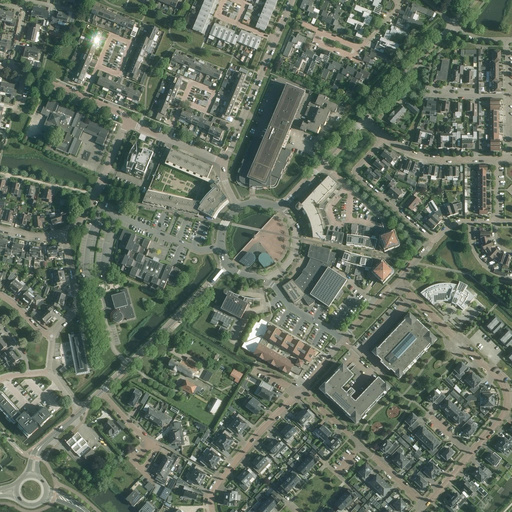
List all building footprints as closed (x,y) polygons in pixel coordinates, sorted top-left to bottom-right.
[(176,0),(172,0),(170,6),(176,8),(179,1),(176,0)] [(217,5),(205,0),(204,0),(203,5),(215,10),(217,5)] [(316,20),(318,16),(320,11),(314,9),(311,7),(314,0),(308,0),(308,1),(306,0),(303,0),(300,8),(304,10),(304,11),(307,13),(307,12),(309,12),(308,16),(316,20)] [(325,12),(329,3),(329,0),(324,0),(324,1),(320,11),(318,16),(321,17),(321,16),(323,17),(321,21),(330,24),(332,19),(327,17),(328,13),(325,12)] [(381,0),(366,0),(374,3),(372,6),(376,7),(373,13),(379,15),(382,6),(379,5),(379,3),(380,3),(382,0),(381,0)] [(264,8),(273,12),(275,7),(266,3),(264,8)] [(403,15),(411,19),(412,18),(414,13),(414,14),(415,14),(416,13),(417,11),(432,17),(435,12),(412,3),(411,6),(412,7),(411,9),(408,7),(404,16),(403,15)] [(203,5),(201,10),(213,15),(215,10),(203,5)] [(93,20),(94,20),(95,21),(97,16),(100,8),(94,6),(91,13),(95,15),(93,20)] [(337,6),(332,19),(330,24),(329,25),(333,26),(335,26),(333,30),(342,34),(344,28),(339,26),(340,23),(337,21),(342,8),(337,6)] [(370,15),(371,12),(359,7),(356,6),(354,10),(363,14),(362,17),(365,19),(363,24),(364,24),(369,26),(372,18),(369,16),(369,14),(370,15)] [(47,19),(47,17),(48,12),(45,11),(45,10),(33,7),(31,12),(31,13),(31,16),(36,17),(36,15),(43,16),(43,18),(47,19)] [(103,18),(106,11),(100,8),(97,16),(103,18)] [(262,13),(271,17),(273,12),(264,8),(262,13)] [(210,20),(213,15),(201,10),(199,15),(210,20)] [(106,11),(103,18),(109,20),(112,13),(106,11)] [(51,23),(53,24),(58,25),(58,22),(66,23),(68,14),(57,12),(56,18),(52,17),(51,23)] [(10,23),(10,26),(14,27),(16,19),(12,18),(13,14),(7,13),(5,22),(10,23)] [(112,13),(109,20),(115,23),(118,16),(112,13)] [(271,17),(262,13),(260,18),(269,22),(271,17)] [(197,20),(208,25),(210,20),(199,15),(197,20)] [(398,19),(395,27),(404,31),(406,26),(408,23),(420,28),(422,23),(412,18),(411,19),(403,15),(402,18),(403,19),(402,21),(398,19)] [(118,16),(115,23),(121,25),(124,18),(118,16)] [(124,18),(121,25),(127,28),(130,20),(124,18)] [(258,23),(267,27),(269,22),(260,18),(258,23)] [(348,18),(346,23),(356,27),(355,29),(354,29),(354,30),(355,30),(358,31),(355,36),(361,39),(365,30),(361,29),(362,27),(363,27),(364,24),(363,24),(348,18)] [(130,20),(127,28),(133,30),(130,36),(135,38),(138,29),(134,27),(136,23),(130,20)] [(208,25),(197,20),(194,25),(206,30),(208,25)] [(214,23),(209,35),(215,37),(220,25),(214,23)] [(258,23),(255,28),(264,32),(267,27),(258,23)] [(25,40),(34,42),(37,32),(39,32),(40,26),(32,24),(31,28),(28,28),(25,40)] [(194,25),(192,30),(204,35),(206,30),(194,25)] [(220,25),(215,37),(220,39),(225,27),(220,25)] [(148,32),(156,35),(158,29),(151,26),(148,32)] [(409,33),(404,31),(395,27),(392,26),(390,29),(391,29),(390,31),(387,30),(383,38),(389,41),(391,35),(394,36),(395,37),(395,36),(396,33),(407,38),(409,33)] [(225,27),(220,39),(225,41),(230,30),(225,27)] [(230,30),(225,41),(230,44),(235,32),(230,30)] [(240,34),(236,42),(241,44),(246,32),(241,30),(240,34)] [(101,41),(102,39),(101,38),(102,34),(95,31),(92,37),(101,41)] [(148,32),(146,38),(150,40),(153,41),(156,35),(148,32)] [(236,42),(240,34),(235,32),(230,44),(235,46),(236,42)] [(246,32),(241,44),(246,46),(251,34),(246,32)] [(251,34),(246,46),(251,48),(256,37),(251,34)] [(300,50),(303,44),(306,38),(297,35),(296,38),(294,37),(291,35),(283,55),(288,57),(292,47),(300,50)] [(99,42),(101,42),(103,43),(104,40),(102,39),(101,41),(92,37),(90,43),(97,46),(99,42)] [(148,46),(150,40),(146,38),(143,37),(141,43),(148,46)] [(256,37),(251,48),(257,50),(261,39),(256,37)] [(397,49),(399,44),(382,38),(380,43),(379,42),(375,50),(384,54),(387,46),(397,49)] [(0,42),(0,43),(0,52),(5,53),(6,49),(9,50),(11,41),(7,41),(6,44),(0,42)] [(96,52),(97,51),(96,49),(97,46),(90,43),(87,49),(96,52)] [(138,49),(146,52),(148,53),(150,47),(148,46),(141,43),(138,49)] [(42,48),(39,47),(34,46),(33,50),(25,48),(23,57),(28,58),(28,57),(36,59),(38,52),(41,53),(42,48)] [(85,55),(92,58),(94,54),(96,54),(98,55),(99,52),(97,51),(96,52),(87,49),(85,55)] [(136,54),(143,58),(146,52),(138,49),(136,54)] [(375,56),(387,61),(390,62),(393,58),(389,56),(380,52),(380,53),(374,50),(371,49),(370,52),(371,52),(370,54),(366,53),(363,61),(369,64),(371,58),(373,59),(374,60),(375,59),(374,59),(375,56)] [(306,61),(307,59),(312,61),(315,55),(315,53),(307,50),(306,53),(301,51),(294,66),(299,68),(303,59),(305,60),(306,61)] [(133,60),(141,63),(143,58),(136,54),(134,54),(135,52),(133,52),(132,55),(133,55),(133,57),(135,57),(133,60)] [(171,60),(177,63),(180,55),(174,53),(171,60)] [(91,64),(92,63),(91,61),(92,58),(85,55),(83,54),(80,60),(82,60),(91,64)] [(315,55),(312,61),(306,74),(311,76),(317,63),(319,64),(319,65),(320,65),(321,64),(320,64),(321,61),(327,64),(327,62),(329,58),(321,54),(319,58),(317,57),(318,56),(315,55)] [(186,58),(180,55),(177,63),(183,65),(186,58)] [(192,60),(186,58),(183,65),(183,67),(185,68),(186,66),(189,68),(192,60)] [(80,66),(87,69),(89,66),(91,66),(93,67),(94,64),(92,63),(91,64),(82,60),(80,66)] [(131,66),(138,69),(141,63),(133,60),(131,66)] [(189,68),(188,70),(194,73),(195,70),(198,63),(192,60),(189,68)] [(327,62),(327,64),(321,78),(326,80),(330,71),(332,72),(333,72),(333,71),(334,69),(339,71),(341,67),(342,65),(333,61),(332,65),(330,64),(330,63),(327,62)] [(449,62),(442,61),(440,72),(437,72),(436,79),(442,80),(446,81),(448,73),(447,73),(449,62)] [(195,70),(201,72),(204,65),(198,63),(195,70)] [(201,72),(207,75),(210,68),(204,65),(201,72)] [(86,76),(87,74),(86,73),(87,69),(80,66),(77,72),(86,76)] [(139,73),(137,72),(138,69),(131,66),(128,72),(131,73),(129,77),(136,80),(139,73)] [(344,68),(341,67),(339,71),(332,88),(337,90),(343,75),(346,76),(347,77),(347,76),(347,75),(348,73),(353,76),(355,71),(356,70),(347,66),(345,70),(344,69),(344,68)] [(463,71),(463,68),(463,66),(457,66),(457,72),(452,71),(452,82),(459,83),(459,75),(463,75),(463,71)] [(210,68),(207,75),(206,76),(209,77),(209,76),(213,77),(216,70),(210,68)] [(222,73),(216,70),(213,77),(219,80),(222,73)] [(355,71),(353,76),(346,91),(351,93),(357,79),(360,80),(361,81),(361,80),(361,79),(362,77),(367,79),(370,73),(361,70),(360,74),(358,73),(358,72),(355,71)] [(466,72),(465,79),(465,84),(472,84),(473,76),(476,76),(476,70),(471,70),(471,72),(466,72)] [(88,78),(89,75),(87,74),(86,76),(77,72),(75,78),(73,77),(72,81),(80,84),(82,81),(84,78),(85,79),(86,78),(88,78)] [(239,73),(236,79),(244,82),(246,76),(239,73)] [(107,78),(103,87),(109,89),(112,82),(109,80),(108,79),(109,77),(106,75),(105,77),(107,78)] [(175,78),(172,84),(181,88),(182,86),(181,85),(182,81),(179,80),(180,76),(177,75),(176,78),(175,78)] [(107,78),(105,77),(104,78),(100,77),(97,84),(103,87),(107,78)] [(241,88),(244,82),(236,79),(234,85),(241,88)] [(295,83),(306,87),(308,84),(296,79),(295,83)] [(121,94),(124,87),(120,85),(120,84),(121,82),(118,80),(117,82),(119,83),(115,92),(121,94)] [(112,82),(109,89),(115,92),(119,83),(117,82),(116,83),(112,82)] [(11,95),(10,98),(14,99),(16,90),(13,90),(14,86),(7,84),(5,94),(11,95)] [(181,88),(172,84),(170,90),(177,93),(179,89),(180,89),(182,90),(184,87),(182,86),(181,88)] [(131,88),(127,97),(133,99),(136,92),(133,91),(132,90),(132,88),(133,86),(130,85),(129,87),(131,88)] [(239,94),(241,88),(234,85),(231,91),(239,94)] [(288,129),(294,115),(304,92),(287,85),(272,122),(270,122),(269,122),(270,122),(268,126),(267,127),(270,127),(264,142),(254,138),(251,144),(250,144),(247,151),(248,152),(246,157),(245,156),(241,164),(243,164),(241,170),(239,169),(238,173),(239,173),(237,178),(237,181),(238,184),(241,186),(244,187),(249,187),(249,188),(250,188),(250,186),(252,186),(252,188),(256,188),(256,187),(263,188),(270,188),(270,186),(272,186),(274,185),(276,184),(278,178),(280,179),(282,175),(281,175),(283,170),(284,170),(287,163),(286,162),(288,157),(290,157),(291,153),(281,149),(280,149),(286,134),(289,135),(288,135),(290,131),(291,131),(291,130),(288,129)] [(124,87),(121,94),(127,97),(131,88),(129,87),(128,88),(124,87)] [(176,99),(177,98),(176,96),(177,93),(170,90),(168,93),(166,92),(165,95),(167,96),(176,99)] [(236,100),(239,94),(231,91),(230,94),(227,93),(226,95),(236,100)] [(136,92),(133,99),(139,102),(142,94),(136,92)] [(226,102),(234,105),(236,100),(226,95),(225,98),(228,99),(226,102)] [(303,122),(300,130),(305,132),(306,130),(318,134),(318,133),(318,132),(318,131),(320,128),(321,128),(323,126),(324,126),(324,125),(325,123),(326,123),(327,122),(328,121),(328,120),(328,119),(328,118),(328,117),(330,111),(335,113),(337,109),(335,108),(336,106),(338,106),(326,101),(327,99),(326,98),(319,95),(315,104),(310,102),(305,116),(309,117),(306,123),(303,122)] [(165,101),(165,102),(169,104),(172,105),(173,102),(175,103),(176,101),(178,102),(179,99),(177,98),(176,99),(167,96),(165,101)] [(44,107),(41,114),(48,117),(42,130),(49,133),(52,126),(67,133),(63,144),(59,142),(56,149),(68,154),(69,153),(76,156),(82,141),(78,140),(78,138),(79,138),(82,131),(98,137),(95,143),(103,146),(109,131),(102,128),(103,127),(90,121),(89,125),(82,122),(85,115),(78,112),(77,114),(74,112),(74,111),(60,106),(58,106),(59,104),(49,100),(46,108),(44,107)] [(162,100),(160,106),(167,109),(169,104),(165,102),(165,101),(162,100)] [(490,111),(498,111),(499,111),(499,100),(490,100),(490,111)] [(435,109),(436,104),(436,102),(427,101),(427,107),(424,106),(423,111),(430,112),(430,115),(434,115),(435,109)] [(231,111),(234,105),(226,102),(224,108),(231,111)] [(439,105),(438,110),(438,113),(443,114),(443,112),(448,113),(449,103),(442,102),(442,105),(439,105)] [(415,115),(419,111),(410,103),(407,107),(415,115)] [(473,105),(473,103),(467,103),(467,112),(471,112),(471,117),(477,117),(477,105),(473,105)] [(452,114),(452,119),(455,119),(455,117),(461,117),(461,112),(461,109),(461,104),(455,104),(455,112),(455,114),(452,114)] [(159,121),(160,118),(162,114),(164,116),(167,109),(160,106),(158,110),(156,109),(154,115),(154,116),(153,116),(153,118),(157,120),(159,121)] [(406,111),(404,109),(400,106),(398,108),(399,109),(395,113),(394,111),(389,116),(390,117),(387,120),(393,125),(396,122),(395,121),(402,112),(403,113),(406,111)] [(224,108),(222,114),(220,113),(218,117),(225,120),(226,116),(229,117),(231,111),(224,108)] [(183,111),(180,119),(186,121),(189,112),(188,112),(188,111),(186,110),(185,112),(183,111)] [(189,112),(186,121),(191,124),(195,116),(192,115),(193,113),(191,112),(192,111),(189,110),(188,111),(188,112),(189,112)] [(201,117),(197,126),(203,128),(206,121),(203,120),(203,118),(203,116),(200,115),(200,116),(201,117)] [(191,124),(197,126),(201,117),(200,116),(198,118),(195,116),(191,124)] [(206,121),(203,128),(209,131),(211,126),(213,122),(212,121),(210,122),(206,121)] [(208,134),(214,136),(217,129),(211,126),(209,131),(208,134)] [(217,129),(214,136),(213,139),(219,141),(223,131),(217,129)] [(417,133),(416,138),(415,143),(420,144),(422,138),(424,139),(426,131),(421,130),(420,134),(417,133)] [(426,131),(424,139),(427,140),(426,145),(431,147),(434,137),(431,136),(432,133),(426,131)] [(438,138),(438,143),(438,148),(443,148),(443,142),(446,142),(446,134),(440,134),(440,138),(438,138)] [(446,134),(446,142),(449,142),(449,148),(455,148),(455,138),(452,138),(452,134),(446,134)] [(490,141),(490,152),(499,152),(499,141),(498,140),(490,141)] [(127,162),(127,167),(127,169),(132,170),(133,168),(134,165),(137,166),(135,170),(138,171),(136,175),(143,178),(144,174),(146,170),(153,153),(144,150),(143,151),(141,151),(141,150),(138,150),(138,151),(137,151),(137,148),(136,147),(136,146),(135,146),(134,146),(134,147),(132,150),(130,154),(129,157),(128,157),(127,162)] [(396,161),(397,160),(400,156),(401,156),(391,151),(392,152),(390,154),(385,151),(381,156),(385,159),(390,164),(392,161),(393,162),(394,162),(395,162),(396,162),(396,161)] [(178,152),(177,155),(171,152),(166,162),(161,160),(143,203),(166,208),(166,207),(169,208),(169,209),(198,215),(204,216),(204,217),(205,215),(213,219),(216,214),(219,209),(223,205),(228,201),(220,190),(221,189),(217,183),(215,184),(212,181),(213,180),(215,178),(215,176),(214,173),(213,171),(211,170),(212,169),(191,161),(192,158),(178,152)] [(390,166),(389,164),(385,161),(383,164),(377,159),(373,164),(377,168),(381,171),(383,168),(387,170),(390,166)] [(408,174),(409,171),(412,162),(407,161),(404,169),(404,170),(403,173),(408,174)] [(418,164),(412,162),(409,171),(415,173),(418,164)] [(426,176),(431,176),(432,167),(426,166),(426,169),(422,169),(421,177),(426,178),(426,176)] [(438,168),(432,167),(431,176),(436,177),(436,179),(442,179),(442,171),(438,171),(438,168)] [(447,168),(447,171),(442,171),(442,179),(447,179),(447,177),(453,177),(452,168),(447,168)] [(458,168),(452,168),(453,177),(458,177),(458,181),(462,181),(462,179),(462,174),(458,174),(458,168)] [(375,177),(378,180),(382,175),(376,170),(373,173),(369,169),(364,174),(372,181),(375,177)] [(341,245),(344,234),(328,231),(329,227),(328,227),(327,231),(325,230),(325,227),(329,225),(327,219),(323,221),(323,218),(327,217),(325,211),(324,211),(324,210),(325,210),(326,206),(325,206),(326,205),(328,203),(326,201),(330,197),(332,199),(336,195),(333,193),(337,189),(339,191),(342,188),(328,176),(300,206),(303,210),(306,215),(308,219),(310,224),(311,229),(312,233),(313,239),(326,241),(326,240),(328,240),(328,242),(334,243),(334,242),(339,243),(338,244),(341,245)] [(391,182),(390,184),(387,188),(389,190),(387,192),(396,200),(402,193),(393,186),(394,185),(391,182)] [(13,183),(11,193),(11,194),(17,195),(17,197),(20,198),(22,192),(19,191),(20,185),(19,184),(18,184),(13,183)] [(30,198),(33,199),(34,199),(36,191),(34,190),(35,187),(28,186),(26,195),(30,196),(30,198)] [(45,190),(44,195),(42,195),(41,198),(46,199),(46,202),(52,203),(53,196),(50,196),(51,191),(45,190)] [(413,196),(409,201),(405,205),(412,211),(419,202),(413,196)] [(461,203),(450,207),(453,215),(458,214),(457,210),(461,209),(461,203)] [(438,210),(442,215),(446,214),(447,217),(453,215),(450,207),(445,208),(444,206),(437,208),(438,210)] [(3,211),(2,217),(5,218),(5,221),(9,222),(10,223),(10,222),(12,222),(13,217),(15,218),(16,218),(17,210),(14,210),(14,212),(7,211),(7,212),(3,211)] [(438,210),(430,219),(437,225),(441,221),(439,219),(442,215),(438,210)] [(60,213),(55,215),(58,224),(63,222),(62,219),(64,218),(65,218),(70,216),(68,212),(66,213),(65,211),(60,213)] [(48,212),(45,213),(46,215),(48,220),(51,219),(52,224),(53,226),(58,224),(55,215),(54,213),(49,214),(48,212)] [(30,222),(32,214),(29,214),(28,216),(21,214),(19,225),(23,226),(24,226),(26,226),(27,221),(30,222)] [(45,222),(44,217),(44,214),(40,215),(40,217),(34,218),(35,228),(40,228),(41,228),(42,228),(42,222),(45,222)] [(428,230),(431,227),(433,230),(437,225),(430,219),(426,223),(423,226),(428,230)] [(346,246),(352,246),(354,225),(352,224),(351,230),(352,230),(351,235),(347,235),(346,246)] [(363,237),(359,236),(358,247),(363,248),(367,227),(364,226),(363,232),(364,233),(363,237)] [(147,250),(149,245),(151,241),(145,239),(144,241),(136,237),(136,235),(123,229),(119,240),(121,241),(119,247),(126,250),(120,264),(123,265),(121,271),(126,273),(130,274),(129,277),(135,279),(136,277),(144,280),(143,282),(149,285),(150,283),(152,284),(150,290),(154,292),(157,286),(159,287),(158,289),(163,291),(166,284),(173,287),(176,286),(181,273),(180,270),(168,265),(167,267),(158,263),(159,261),(153,259),(153,261),(144,257),(145,256),(147,256),(149,251),(147,250)] [(371,238),(369,249),(374,250),(380,230),(377,230),(375,236),(376,236),(375,239),(371,238)] [(379,237),(377,243),(379,244),(381,243),(384,252),(389,251),(390,254),(390,255),(391,255),(392,255),(397,253),(395,248),(398,247),(399,247),(399,246),(399,245),(399,244),(394,231),(392,231),(393,232),(379,237)] [(488,242),(487,238),(490,238),(490,233),(480,233),(480,238),(481,239),(482,245),(488,242)] [(2,241),(0,250),(0,251),(5,252),(5,254),(8,255),(9,249),(6,248),(8,242),(2,241)] [(488,242),(482,245),(484,250),(488,255),(493,250),(490,247),(493,246),(490,241),(488,242)] [(9,249),(8,255),(11,256),(11,254),(16,255),(19,244),(13,243),(12,249),(9,249)] [(19,244),(16,255),(19,255),(20,258),(21,258),(24,259),(26,252),(23,252),(24,245),(19,244)] [(57,245),(52,247),(54,257),(57,256),(59,258),(63,257),(62,251),(59,252),(58,249),(57,245)] [(330,250),(315,246),(310,245),(307,257),(310,258),(308,264),(305,269),(305,270),(303,273),(299,277),(294,282),(292,280),(282,287),(294,304),(303,298),(309,306),(313,303),(316,299),(329,308),(335,299),(338,301),(344,292),(341,289),(347,280),(329,269),(331,266),(332,263),(334,263),(337,254),(330,252),(330,250)] [(27,252),(26,257),(26,259),(30,259),(30,257),(35,258),(36,247),(31,246),(30,253),(27,252)] [(41,248),(36,247),(35,258),(40,258),(40,260),(43,260),(44,254),(41,254),(41,248)] [(45,254),(46,259),(46,261),(49,260),(49,258),(54,257),(52,247),(47,248),(48,254),(45,254)] [(500,256),(497,254),(498,252),(494,248),(493,250),(488,255),(492,259),(498,263),(500,256)] [(339,258),(338,264),(341,265),(342,261),(345,263),(344,266),(346,267),(350,253),(345,251),(345,252),(341,251),(339,258)] [(356,255),(350,253),(346,267),(345,272),(347,273),(349,267),(348,267),(349,264),(353,265),(356,255)] [(249,254),(247,255),(241,262),(249,267),(254,261),(255,259),(254,256),(252,254),(249,254)] [(273,263),(267,255),(265,254),(262,255),(260,256),(259,259),(260,261),(265,267),(273,263)] [(503,265),(506,256),(501,254),(500,256),(498,263),(503,265)] [(354,275),(357,276),(361,256),(356,255),(353,265),(357,266),(356,269),(355,269),(354,275)] [(361,267),(365,268),(367,257),(361,256),(357,276),(360,276),(361,271),(360,270),(361,267)] [(506,256),(503,265),(508,267),(511,257),(506,256)] [(383,284),(393,274),(394,273),(394,272),(393,271),(391,268),(394,265),(390,261),(389,261),(388,261),(386,264),(383,260),(375,268),(374,266),(372,266),(371,273),(382,283),(383,284)] [(59,269),(49,271),(51,279),(54,279),(65,276),(64,271),(59,272),(59,269)] [(8,288),(12,291),(19,283),(15,280),(17,277),(11,272),(8,279),(12,283),(8,288)] [(66,282),(65,276),(54,279),(55,284),(53,284),(54,287),(60,286),(59,283),(66,282)] [(433,306),(434,305),(436,304),(438,303),(442,302),(445,301),(448,301),(452,302),(451,303),(455,305),(456,304),(460,307),(463,310),(463,311),(468,305),(467,305),(475,297),(471,293),(466,290),(468,286),(459,282),(458,286),(453,284),(448,284),(443,284),(438,284),(433,286),(428,288),(424,290),(420,293),(427,299),(433,306)] [(23,287),(19,283),(12,291),(16,295),(21,290),(23,292),(27,287),(24,285),(23,287)] [(23,296),(21,299),(25,302),(32,294),(34,292),(30,288),(29,289),(27,287),(23,292),(23,293),(23,296)] [(62,291),(57,289),(56,289),(55,292),(57,292),(55,298),(65,301),(67,296),(61,294),(62,291)] [(111,296),(115,309),(116,309),(117,312),(116,312),(115,312),(114,313),(113,314),(112,315),(112,316),(112,317),(112,318),(112,319),(112,320),(113,320),(113,321),(114,322),(115,322),(116,323),(117,323),(118,323),(119,323),(120,322),(121,322),(121,321),(122,321),(122,320),(123,319),(126,318),(127,320),(135,318),(132,308),(133,307),(134,311),(140,309),(137,299),(132,301),(133,304),(131,305),(126,289),(120,291),(121,293),(111,296)] [(227,296),(223,306),(221,309),(241,319),(248,304),(237,299),(238,297),(242,298),(247,299),(252,300),(256,300),(260,300),(254,299),(248,299),(242,297),(240,297),(235,295),(233,294),(229,292),(226,291),(225,291),(224,291),(224,292),(224,293),(224,294),(224,295),(227,296)] [(36,298),(32,294),(25,302),(29,306),(33,301),(38,305),(42,300),(37,296),(36,298)] [(63,306),(65,301),(55,298),(53,303),(51,302),(50,305),(56,307),(57,304),(63,306)] [(43,313),(50,320),(54,317),(50,312),(52,310),(48,305),(46,308),(47,309),(43,313)] [(46,324),(50,320),(43,313),(39,316),(38,315),(34,311),(31,313),(40,321),(42,319),(46,324)] [(376,349),(372,353),(373,353),(376,357),(377,356),(382,361),(383,363),(384,362),(389,367),(388,367),(390,370),(391,369),(396,374),(395,375),(399,379),(403,375),(403,374),(402,373),(404,371),(405,372),(408,369),(409,369),(408,368),(409,366),(410,367),(411,367),(414,363),(413,362),(415,360),(416,361),(419,358),(419,357),(418,356),(420,354),(421,355),(425,352),(424,351),(426,349),(427,350),(431,345),(432,345),(430,344),(432,342),(433,343),(434,342),(436,339),(409,314),(406,317),(407,318),(406,320),(404,319),(400,324),(401,325),(399,327),(398,326),(397,326),(394,330),(395,331),(393,333),(392,332),(389,335),(390,336),(388,338),(387,337),(384,341),(383,341),(384,342),(383,344),(381,343),(378,347),(379,348),(377,350),(376,349)] [(494,317),(490,321),(494,326),(500,320),(498,318),(497,320),(494,317)] [(242,347),(241,347),(254,355),(261,359),(262,359),(262,360),(263,360),(264,360),(265,361),(269,364),(286,335),(287,333),(283,331),(282,331),(278,328),(277,327),(274,326),(269,323),(261,319),(259,323),(256,322),(244,343),(242,347)] [(500,320),(494,326),(498,330),(503,325),(500,322),(501,321),(500,320)] [(487,330),(488,331),(494,326),(490,321),(485,326),(488,329),(487,330)] [(494,326),(488,331),(490,333),(491,332),(494,334),(498,330),(494,326)] [(218,333),(223,336),(226,330),(221,327),(218,333)] [(507,330),(503,335),(507,339),(511,333),(511,332),(510,333),(507,330)] [(286,335),(269,364),(278,368),(279,369),(280,370),(281,370),(285,372),(301,344),(302,342),(300,341),(300,340),(295,338),(294,337),(289,334),(288,334),(287,333),(286,335)] [(70,336),(76,364),(78,374),(88,372),(81,334),(70,336)] [(500,343),(502,345),(507,339),(503,335),(498,339),(501,342),(500,343)] [(507,339),(502,345),(503,346),(504,345),(507,348),(511,343),(507,339)] [(301,344),(285,372),(289,374),(290,373),(291,371),(299,376),(301,373),(303,369),(302,368),(301,368),(304,363),(305,364),(309,366),(314,356),(315,357),(316,357),(317,357),(321,354),(322,353),(321,353),(318,351),(317,350),(312,347),(311,347),(306,344),(305,344),(302,342),(301,344)] [(4,354),(2,356),(4,358),(7,362),(15,356),(12,351),(9,354),(8,351),(4,354)] [(15,356),(7,362),(6,363),(9,367),(10,366),(12,369),(18,364),(16,362),(19,360),(15,356)] [(192,366),(186,363),(182,361),(180,364),(176,361),(172,359),(168,365),(172,367),(171,368),(176,371),(177,370),(192,379),(197,369),(192,366)] [(461,363),(455,370),(458,373),(455,376),(459,380),(465,375),(462,372),(466,368),(465,366),(466,366),(463,363),(462,364),(461,363)] [(353,376),(352,374),(346,369),(347,369),(343,365),(319,389),(356,424),(390,388),(386,384),(385,385),(378,378),(355,402),(350,397),(355,392),(351,389),(346,394),(341,389),(353,376)] [(64,367),(59,371),(63,375),(64,375),(68,371),(64,366),(64,367)] [(234,369),(230,376),(236,379),(234,381),(238,383),(243,374),(234,369)] [(465,382),(469,385),(477,377),(474,373),(473,374),(472,373),(468,378),(466,375),(460,381),(463,384),(465,382)] [(472,388),(469,390),(473,394),(479,388),(477,386),(481,382),(480,381),(481,380),(477,377),(469,385),(472,388)] [(185,380),(181,388),(192,394),(192,393),(196,386),(185,380)] [(261,388),(257,394),(260,396),(269,401),(273,394),(271,393),(269,392),(272,387),(263,382),(260,387),(261,388)] [(480,391),(480,397),(480,401),(483,401),(494,401),(494,396),(493,396),(493,395),(490,395),(490,393),(489,392),(490,391),(484,386),(480,391)] [(439,396),(434,391),(427,399),(428,399),(427,400),(430,403),(431,402),(433,404),(434,402),(438,405),(446,397),(442,393),(439,396)] [(132,397),(128,404),(134,408),(141,396),(141,397),(142,394),(139,393),(138,395),(134,393),(134,394),(133,393),(131,397),(132,397)] [(3,395),(0,397),(0,409),(14,425),(18,421),(21,423),(19,425),(30,436),(39,427),(28,416),(29,415),(27,412),(23,415),(3,395)] [(449,400),(451,398),(449,395),(444,400),(447,402),(441,408),(442,409),(441,410),(444,413),(452,404),(449,400)] [(248,404),(245,407),(256,416),(262,409),(258,406),(260,403),(253,397),(253,398),(248,404)] [(216,399),(209,412),(214,415),(221,402),(216,399)] [(480,404),(480,411),(485,415),(490,410),(489,409),(490,409),(490,408),(490,407),(494,407),(494,405),(495,405),(494,401),(483,401),(483,404),(480,404)] [(452,404),(444,413),(447,415),(448,415),(450,416),(457,409),(452,404)] [(149,420),(149,419),(155,409),(150,406),(144,417),(149,420)] [(451,419),(454,421),(463,412),(463,411),(461,413),(459,410),(461,408),(460,406),(457,409),(450,416),(451,418),(451,419)] [(45,407),(34,418),(40,424),(43,422),(44,423),(52,414),(45,407)] [(154,422),(159,412),(155,409),(149,419),(154,422)] [(302,411),(299,413),(307,420),(309,422),(315,416),(308,410),(306,412),(304,409),(302,411)] [(158,424),(164,414),(159,412),(154,422),(158,424)] [(467,415),(463,412),(454,421),(457,424),(458,424),(463,420),(465,422),(470,416),(468,414),(467,415)] [(298,416),(296,418),(298,420),(296,422),(303,429),(305,426),(309,422),(307,420),(299,413),(297,415),(298,416)] [(162,428),(168,417),(164,414),(158,424),(157,425),(162,428)] [(247,425),(242,421),(244,418),(239,414),(233,421),(243,430),(247,426),(246,426),(247,425)] [(408,429),(412,433),(419,425),(416,421),(418,419),(416,418),(417,417),(414,414),(413,415),(413,414),(406,422),(410,426),(408,429)] [(469,419),(462,428),(465,431),(463,433),(465,435),(467,438),(468,437),(468,438),(475,430),(471,426),(473,423),(469,419)] [(106,430),(109,434),(111,435),(112,434),(113,434),(114,433),(115,433),(118,431),(118,430),(118,429),(110,420),(104,426),(107,429),(106,430)] [(118,421),(115,424),(119,428),(122,431),(125,428),(122,425),(118,421)] [(240,434),(243,430),(233,421),(227,429),(232,433),(234,430),(239,435),(239,434),(240,434)] [(170,438),(183,436),(180,422),(174,424),(175,427),(172,427),(173,431),(169,432),(170,438)] [(198,423),(196,426),(200,428),(201,432),(205,431),(207,428),(198,423)] [(285,428),(293,436),(296,432),(298,433),(301,431),(296,426),(294,429),(289,424),(288,426),(287,426),(285,428)] [(316,434),(320,437),(328,430),(325,427),(325,428),(323,426),(319,430),(317,428),(312,433),(315,435),(316,434)] [(289,440),(293,436),(285,428),(282,431),(283,431),(281,433),(286,437),(284,439),(288,444),(291,441),(289,440)] [(418,441),(420,439),(427,431),(424,428),(423,429),(423,428),(418,432),(416,430),(411,436),(413,438),(414,437),(418,441)] [(323,443),(325,445),(329,441),(327,439),(331,434),(330,432),(328,430),(320,437),(324,441),(323,443)] [(233,442),(233,441),(228,437),(230,435),(225,431),(219,438),(230,447),(233,443),(232,442),(233,442)] [(420,439),(422,441),(420,443),(423,445),(424,443),(431,436),(430,435),(430,434),(427,431),(420,439)] [(77,433),(67,442),(75,452),(86,443),(77,433)] [(185,445),(183,436),(170,438),(171,444),(177,443),(178,447),(185,445)] [(431,436),(424,443),(429,448),(437,440),(434,437),(433,437),(431,436)] [(500,450),(499,451),(502,454),(503,453),(504,454),(508,448),(511,451),(511,449),(511,439),(509,437),(506,440),(504,438),(499,443),(498,443),(496,446),(496,447),(500,450)] [(230,447),(219,438),(215,442),(213,441),(211,444),(218,449),(220,447),(225,451),(226,451),(226,450),(227,450),(230,447)] [(329,441),(325,445),(332,452),(336,448),(336,449),(339,446),(338,445),(341,442),(338,440),(336,439),(333,441),(331,443),(329,441)] [(270,443),(280,453),(286,446),(281,442),(279,444),(275,440),(273,442),(273,441),(270,443)] [(429,448),(431,450),(428,452),(432,456),(435,454),(438,451),(435,448),(440,444),(439,443),(440,442),(437,440),(429,448)] [(392,446),(387,441),(380,449),(381,449),(380,450),(383,453),(384,452),(385,453),(387,451),(391,455),(399,446),(395,442),(392,446)] [(92,450),(89,447),(86,443),(75,452),(80,457),(82,455),(84,457),(86,459),(94,452),(92,450)] [(274,459),(280,453),(270,443),(268,446),(269,446),(267,448),(271,452),(269,455),(274,459)] [(220,458),(215,454),(217,451),(212,447),(206,455),(217,463),(220,460),(219,459),(220,458)] [(443,447),(435,455),(439,459),(442,456),(446,461),(453,453),(454,452),(451,450),(450,450),(448,449),(447,451),(443,447)] [(403,451),(399,448),(391,456),(395,459),(393,461),(394,462),(393,463),(397,466),(405,458),(401,454),(403,451)] [(306,457),(308,458),(315,465),(319,460),(315,456),(317,454),(312,450),(306,457)] [(490,454),(485,460),(493,466),(498,461),(500,462),(501,460),(495,454),(493,457),(490,454)] [(173,466),(176,462),(165,455),(162,460),(173,466)] [(214,467),(217,463),(206,455),(200,462),(205,466),(207,464),(212,468),(213,467),(214,467)] [(256,459),(265,468),(272,461),(267,457),(265,459),(260,455),(259,457),(258,456),(256,459)] [(315,465),(308,458),(305,462),(312,468),(315,465)] [(405,458),(397,466),(400,469),(401,469),(402,469),(404,467),(407,471),(415,463),(411,459),(409,462),(405,458)] [(259,474),(265,468),(256,459),(254,461),(254,462),(252,463),(255,466),(253,468),(259,474)] [(430,465),(428,468),(436,476),(440,472),(439,472),(440,471),(435,467),(438,464),(432,459),(428,463),(430,465)] [(171,471),(173,466),(162,460),(163,461),(161,465),(171,471)] [(312,468),(305,462),(302,465),(308,471),(312,468)] [(294,470),(298,474),(300,472),(304,476),(308,471),(302,465),(300,463),(294,470)] [(168,475),(171,471),(161,465),(158,469),(168,475)] [(206,475),(200,472),(202,469),(196,466),(191,474),(203,480),(206,475)] [(365,467),(356,476),(364,484),(368,479),(366,477),(370,472),(369,472),(370,470),(369,469),(368,469),(367,469),(365,467)] [(423,468),(419,472),(425,477),(427,475),(432,479),(433,479),(436,476),(428,468),(426,470),(423,468)] [(475,471),(473,473),(473,474),(473,475),(481,482),(484,479),(485,480),(487,477),(489,478),(492,474),(487,469),(484,473),(479,468),(476,471),(475,471)] [(165,485),(167,481),(166,480),(168,475),(158,469),(157,469),(154,474),(158,476),(155,480),(165,485)] [(241,474),(249,481),(253,477),(255,479),(257,477),(249,469),(247,471),(246,470),(244,472),(244,471),(241,474)] [(287,476),(289,478),(296,485),(300,480),(296,476),(298,474),(294,470),(287,476)] [(425,477),(419,472),(415,476),(418,479),(415,482),(416,482),(415,483),(418,486),(418,485),(422,489),(423,488),(424,489),(427,486),(426,485),(427,484),(423,480),(425,477)] [(201,485),(203,482),(202,481),(203,480),(191,474),(187,482),(192,485),(194,482),(200,486),(200,485),(201,485)] [(239,480),(237,482),(238,483),(240,485),(239,486),(245,492),(249,488),(248,488),(245,485),(249,481),(241,474),(239,476),(240,477),(238,479),(239,480)] [(364,484),(372,491),(380,482),(375,477),(371,482),(368,479),(364,484)] [(296,485),(289,478),(286,481),(293,488),(296,485)] [(167,489),(171,491),(177,482),(173,479),(167,489)] [(293,488),(286,481),(283,485),(290,491),(293,488)] [(150,492),(155,487),(150,482),(145,487),(150,492)] [(380,482),(372,491),(375,494),(384,485),(380,482)] [(463,484),(461,487),(470,496),(475,490),(476,491),(479,488),(471,482),(469,484),(467,482),(464,485),(463,484)] [(290,491),(283,485),(281,483),(275,490),(279,494),(281,492),(285,496),(290,491)] [(375,494),(380,499),(389,490),(384,485),(375,494)] [(184,486),(183,490),(185,491),(183,497),(196,501),(198,494),(192,492),(192,489),(184,486)] [(165,487),(159,497),(166,501),(171,491),(167,489),(165,487)] [(480,487),(477,490),(481,494),(484,496),(485,497),(488,494),(487,493),(484,490),(480,487)] [(346,493),(354,502),(358,498),(359,499),(362,497),(356,491),(354,493),(349,489),(346,493)] [(126,499),(126,500),(134,507),(135,506),(142,498),(134,491),(126,499)] [(224,496),(224,499),(235,501),(235,495),(238,495),(238,492),(232,491),(231,494),(225,494),(225,496),(224,496)] [(267,497),(269,499),(276,505),(280,501),(276,497),(278,495),(274,491),(267,497)] [(346,493),(342,497),(351,505),(354,502),(346,493)] [(454,496),(448,503),(453,507),(456,503),(460,506),(467,499),(462,495),(460,497),(456,494),(455,494),(453,496),(454,496)] [(351,505),(342,497),(339,501),(345,507),(347,509),(351,505)] [(372,497),(369,500),(375,506),(378,503),(372,497)] [(276,505),(269,499),(266,502),(273,509),(276,505)] [(395,501),(390,506),(394,510),(397,508),(400,511),(401,511),(402,511),(403,511),(404,511),(404,510),(405,509),(408,506),(407,505),(406,505),(405,504),(404,504),(400,500),(397,503),(395,501)] [(339,509),(337,511),(342,511),(345,507),(339,501),(335,505),(339,509)] [(269,511),(273,509),(266,502),(263,506),(269,511)] [(139,511),(153,511),(155,510),(147,503),(139,511)]
